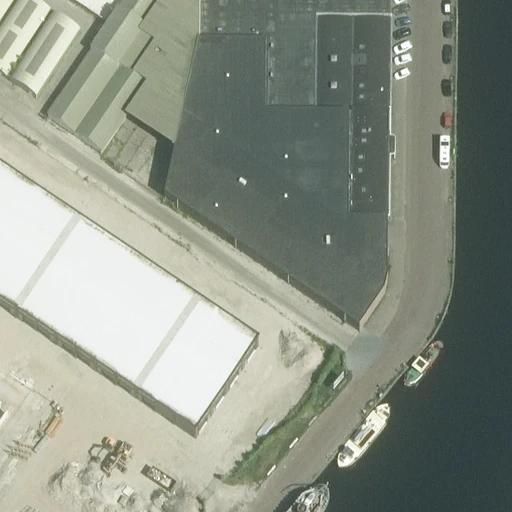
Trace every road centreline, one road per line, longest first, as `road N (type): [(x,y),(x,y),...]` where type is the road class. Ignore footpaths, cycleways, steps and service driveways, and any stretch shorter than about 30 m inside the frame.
road 1 (unclassified): [(39,129),(375,363)]
road 2 (unclassified): [(375,363),(409,320),(423,263),(426,0)]
road 3 (unclassified): [(253,511),(375,363)]
